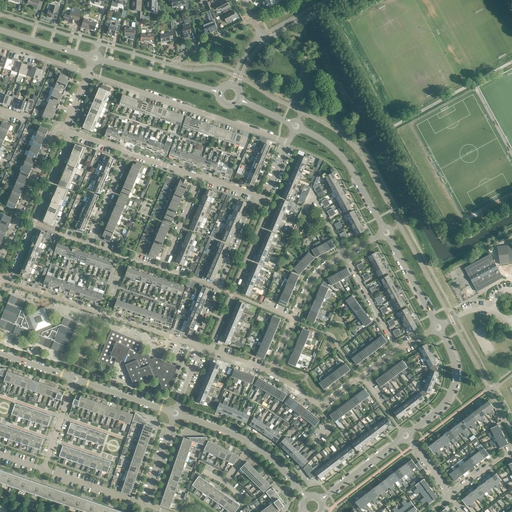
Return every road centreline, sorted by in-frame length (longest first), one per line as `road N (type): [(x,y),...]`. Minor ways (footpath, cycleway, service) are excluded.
road 1 (residential): [(287,143),(87,74)]
road 2 (residential): [(194,342),(9,280)]
road 3 (residential): [(211,348),(269,207),(264,199)]
road 4 (residential): [(9,280),(71,131)]
road 5 (residential): [(253,197),(194,342)]
road 6 (residential): [(270,372),(324,404),(397,348)]
road 7 (residential): [(63,128),(54,131),(0,258)]
road 8 (residential): [(270,372),(312,275),(344,254)]
road 9 (tertiary): [(383,227),(337,152),(300,128)]
road 10 (tertiary): [(218,91),(100,59)]
road 11 (tertiary): [(409,431),(450,396),(455,361),(440,332)]
